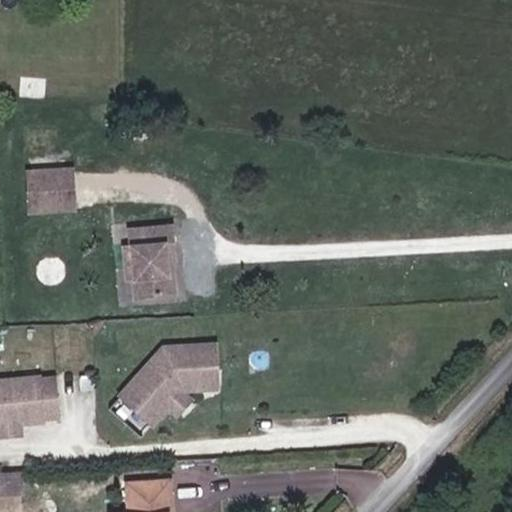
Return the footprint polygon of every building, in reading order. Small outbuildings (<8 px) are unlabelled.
[(78,168),(72,168),(34,172),(38,211),(77,208),(82,207),(78,168)] [(125,242),(126,278),(135,278),(136,293),(168,291),(183,290),(179,238),(178,223),(133,225),(134,241),(125,242)] [(220,390),(218,347),(165,350),(123,400),(157,428),(172,410),(176,406),(173,403),(179,396),(182,399),(185,394),(220,390)] [(63,424),(58,381),(41,383),(45,426),(63,424)] [(45,426),(41,383),(0,386),(0,431),(1,430),(7,429),(7,425),(16,425),(16,429),(22,428),(45,426)] [(181,417),(194,402),(185,394),(182,399),(179,396),(173,403),(176,406),(172,410),(181,417)] [(157,428),(123,400),(113,413),(146,441),(157,428)] [(22,439),(22,428),(16,429),(16,425),(7,425),(7,429),(1,430),(2,441),(22,439)] [(23,478),(0,479),(0,498),(24,497),(23,478)] [(133,511),(178,511),(177,499),(133,502),(133,511)]
